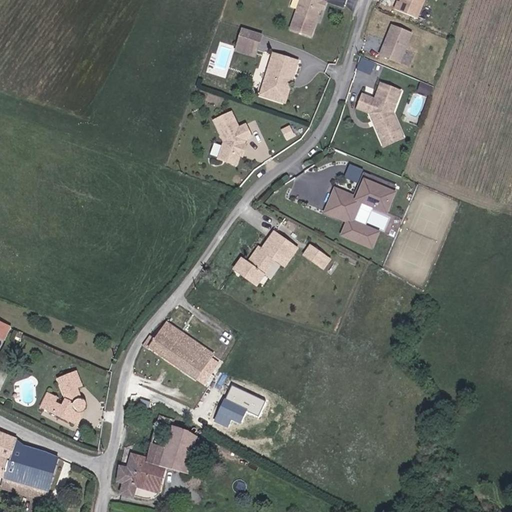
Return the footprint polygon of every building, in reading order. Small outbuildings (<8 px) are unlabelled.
[(296,0),(286,28),(307,36),(317,9),(320,10),(323,2),(316,0),(296,0)] [(425,0),(401,0),(398,8),(396,7),(392,15),(415,24),(425,0)] [(229,28),(221,25),(219,32),(226,35),(229,28)] [(262,34),(242,28),(235,50),(254,56),(262,34)] [(410,39),(390,30),(378,61),(397,69),(410,39)] [(290,78),(295,60),(271,53),(265,71),(268,71),(264,84),(261,83),(259,93),(283,101),(288,84),(284,80),(285,76),(290,78)] [(362,55),(358,69),(373,74),(377,60),(362,55)] [(431,101),(434,93),(423,89),(419,97),(431,101)] [(402,98),(383,90),(377,106),(365,102),(359,116),(372,121),(384,147),(403,138),(394,120),(402,98)] [(218,156),(237,162),(241,152),(238,151),(240,144),(244,142),(246,137),(253,134),(246,121),(239,124),(232,109),(214,118),(223,139),(218,156)] [(403,138),(384,147),(388,153),(406,144),(403,138)] [(339,197),(330,219),(352,228),(347,241),(378,253),(384,239),(358,229),(366,208),(392,218),(399,200),(386,195),(388,190),(370,183),(361,206),(339,197)] [(401,195),(388,190),(386,195),(399,200),(401,195)] [(283,265),(294,247),(272,232),(252,261),(249,259),(247,261),(241,258),(235,268),(256,284),(273,258),(283,265)] [(318,263),(324,254),(307,244),(302,253),(318,263)] [(321,265),(327,256),(324,254),(318,263),(321,265)] [(212,351),(165,321),(158,331),(154,337),(149,334),(142,342),(195,378),(203,365),(204,363),(212,351)] [(11,327),(0,322),(0,337),(5,340),(11,327)] [(74,422),(78,412),(83,414),(87,410),(87,407),(85,404),(83,403),(79,402),(75,392),(83,389),(77,372),(58,379),(67,401),(62,406),(51,402),(47,411),(74,422)] [(265,400),(231,384),(213,423),(227,429),(231,420),(240,424),(246,410),(258,416),(265,400)] [(82,426),(87,416),(83,414),(78,412),(74,422),(82,426)] [(173,466),(187,429),(172,423),(173,419),(158,413),(151,427),(142,460),(128,456),(125,466),(117,464),(114,479),(122,481),(120,492),(132,495),(134,484),(157,490),(164,464),(173,466)] [(195,433),(187,429),(173,466),(185,468),(195,433)] [(0,475),(2,476),(32,485),(46,489),(57,457),(15,443),(17,437),(0,431),(0,475)] [(32,485),(2,476),(0,483),(0,484),(29,494),(32,485)] [(291,492),(258,477),(251,493),(283,507),(291,492)] [(153,496),(154,489),(139,488),(139,495),(153,496)]
